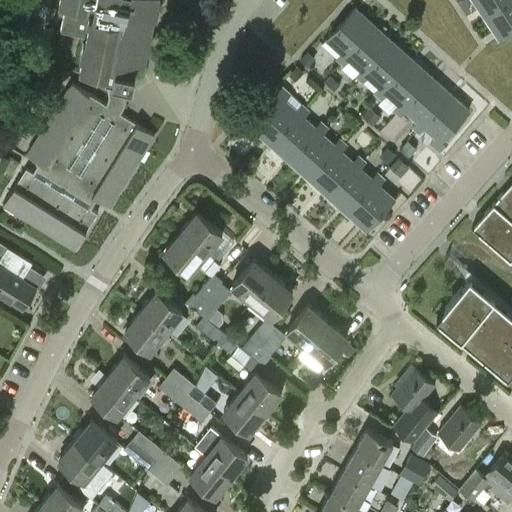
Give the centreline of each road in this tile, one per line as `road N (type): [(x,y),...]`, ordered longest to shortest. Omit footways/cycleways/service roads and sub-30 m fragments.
road 1 (residential): [(2,457),(55,350),(192,152)]
road 2 (residential): [(259,511),(299,434),(325,401),(355,385),(399,319)]
road 3 (residential): [(370,293),(192,152)]
road 4 (residential): [(370,293),(511,133)]
road 5 (residential): [(192,152),(228,16),(244,0)]
road 6 (residential): [(511,415),(399,319)]
